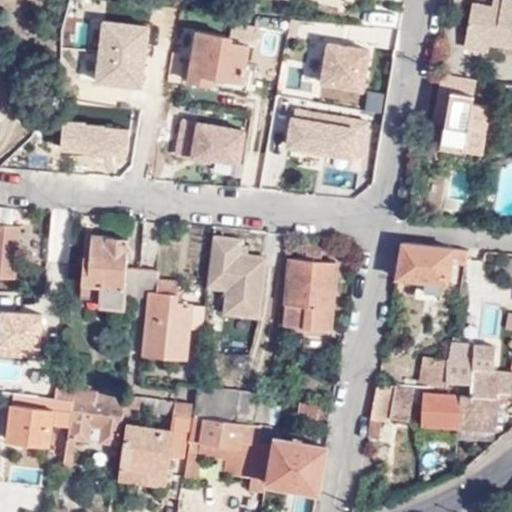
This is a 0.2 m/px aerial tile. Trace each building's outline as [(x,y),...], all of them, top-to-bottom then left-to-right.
[(511,0),(502,0),(501,8),(493,6),(472,3),(466,38),(489,43),(511,47),(511,0)] [(154,35),(75,21),(70,47),(89,51),(85,75),(144,86),(154,35)] [(253,51),(256,31),(230,26),(228,37),(198,32),(189,82),(239,91),(247,50),(253,51)] [(361,90),(370,47),(325,38),(316,81),(361,90)] [(466,38),(465,46),(488,50),(489,43),(466,38)] [(174,50),(168,81),(180,82),(184,62),(181,61),(182,51),(174,50)] [(477,79),(438,74),(432,121),(445,123),(442,145),(485,152),(487,141),(493,106),(473,103),(477,79)] [(511,84),(497,82),(495,93),(511,95),(511,115),(509,115),(507,126),(511,127),(511,84)] [(288,147),(331,155),(361,160),(367,124),(295,110),(288,147)] [(179,115),(173,153),(240,164),(246,127),(179,115)] [(485,152),(484,158),(498,160),(500,143),(487,141),(485,152)] [(329,165),(331,155),(288,147),(287,157),(329,165)] [(0,276),(17,278),(22,225),(6,224),(0,223),(0,276)] [(59,228),(56,257),(69,259),(72,230),(72,229),(59,228)] [(104,299),(103,308),(127,310),(129,295),(135,295),(138,270),(138,269),(130,268),(134,238),(90,234),(85,284),(105,286),(104,299)] [(215,236),(211,277),(232,279),(231,290),(228,313),(262,317),(268,257),(251,255),(242,254),(243,247),(244,238),(215,236)] [(288,325),(333,329),(339,261),(325,259),(326,243),(310,242),(308,258),(294,256),(288,325)] [(467,263),(469,250),(404,244),(397,278),(421,281),(421,290),(436,292),(437,283),(448,283),(451,261),(467,263)] [(242,254),(251,255),(251,248),(243,247),(242,254)] [(147,354),(188,358),(191,332),(201,333),(205,304),(183,302),(184,296),(159,293),(160,279),(161,271),(141,269),(138,296),(153,297),(147,354)] [(211,277),(209,288),(231,290),(232,279),(211,277)] [(159,293),(184,296),(185,281),(160,279),(159,293)] [(84,297),(104,299),(105,286),(85,284),(84,297)] [(472,394),(498,395),(499,392),(511,392),(511,371),(495,371),(497,345),(476,344),(475,359),(449,358),(449,359),(449,362),(446,381),(473,382),(472,389),(472,394)] [(431,365),(432,358),(423,356),(418,383),(424,384),(428,364),(431,365)] [(446,381),(449,362),(432,358),(431,365),(428,364),(424,384),(445,386),(446,381)] [(42,378),(0,372),(0,389),(54,397),(55,393),(55,388),(41,387),(42,378)] [(195,416),(254,424),(255,418),(267,420),(269,408),(269,404),(257,403),(258,393),(199,384),(196,404),(195,416)] [(378,384),(368,436),(378,437),(381,419),(389,419),(395,385),(378,384)] [(395,385),(389,419),(404,420),(410,386),(395,385)] [(59,386),(57,397),(62,398),(122,406),(123,399),(123,395),(59,386)] [(422,424),(460,426),(462,393),(424,392),(422,424)] [(511,400),(511,392),(499,392),(498,395),(472,394),(462,393),(460,426),(497,427),(499,400),(511,400)] [(127,395),(125,407),(176,414),(192,416),(193,403),(127,395)] [(62,400),(122,409),(122,406),(62,398),(62,400)] [(78,439),(92,440),(94,425),(106,427),(104,443),(118,444),(122,409),(62,400),(60,411),(59,417),(74,419),(66,468),(74,469),(78,439)] [(301,418),(321,421),(323,404),(302,402),(301,418)] [(11,439),(52,445),(56,417),(59,417),(60,411),(16,405),(11,439)] [(271,429),(274,429),(280,430),(283,430),(285,409),(272,408),(271,420),(270,427),(270,429),(271,429)] [(195,419),(248,426),(267,428),(267,426),(254,424),(195,416),(195,419)] [(182,498),(184,476),(191,419),(187,419),(175,417),(174,430),(129,423),(123,468),(171,474),(169,487),(168,496),(182,498)] [(182,498),(184,498),(187,475),(195,419),(191,419),(184,476),(182,498)] [(206,442),(240,447),(239,456),(229,454),(227,472),(254,476),(252,490),(264,491),(271,437),(271,429),(270,429),(267,428),(248,426),(195,419),(187,475),(201,477),(204,454),(206,442)] [(271,437),(264,491),(266,491),(273,437),(274,429),(271,429),(271,437)] [(274,429),(273,437),(278,437),(283,438),(284,430),(283,430),(280,430),(274,429)] [(278,437),(271,482),(319,491),(328,447),(283,438),(278,437)] [(204,454),(229,457),(229,454),(239,456),(240,447),(206,442),(204,454)] [(121,480),(169,487),(171,474),(123,468),(121,480)]
